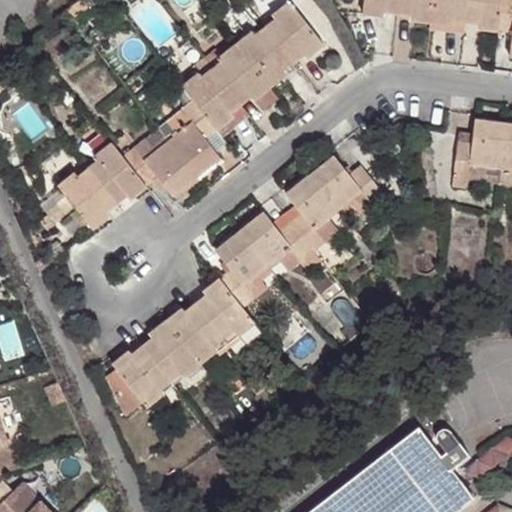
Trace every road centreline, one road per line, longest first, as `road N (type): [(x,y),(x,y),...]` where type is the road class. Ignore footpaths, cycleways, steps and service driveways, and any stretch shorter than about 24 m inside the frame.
road 1 (residential): [(511,88),(395,74),(361,87),(162,246)]
road 2 (residential): [(162,246),(146,229),(131,229),(93,258),(91,276),(112,307),(130,307),(170,274),(172,262)]
